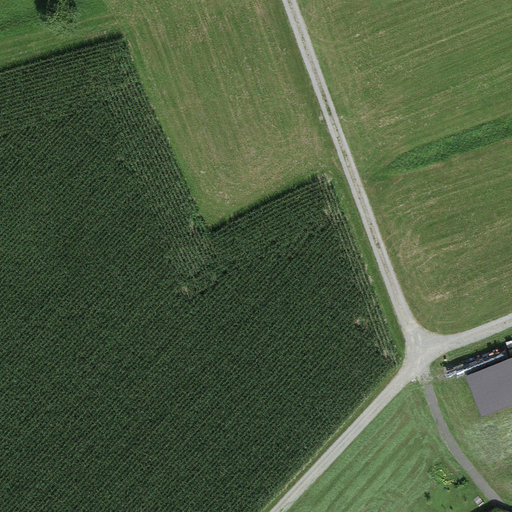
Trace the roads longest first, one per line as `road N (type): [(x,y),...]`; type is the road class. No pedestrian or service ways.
road 1 (track): [(424,357),(292,0)]
road 2 (track): [(276,511),(424,357),(511,320)]
